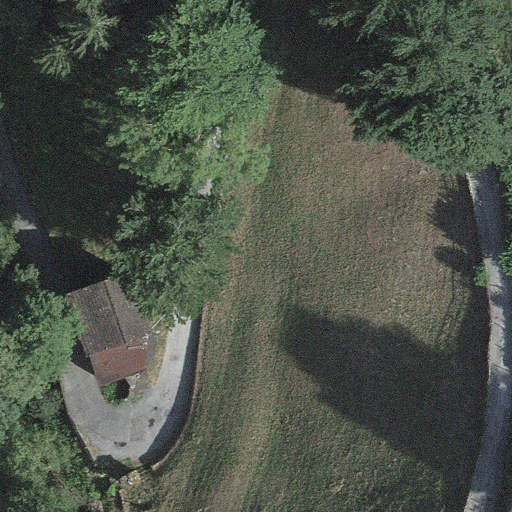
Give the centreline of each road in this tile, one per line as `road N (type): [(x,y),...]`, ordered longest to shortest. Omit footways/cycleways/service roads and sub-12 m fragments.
road 1 (track): [(0,156),(75,402),(88,423),(111,435),(149,427),(174,380),(225,0)]
road 2 (track): [(404,0),(444,76),(481,190),(502,312),(494,441),(473,511)]
